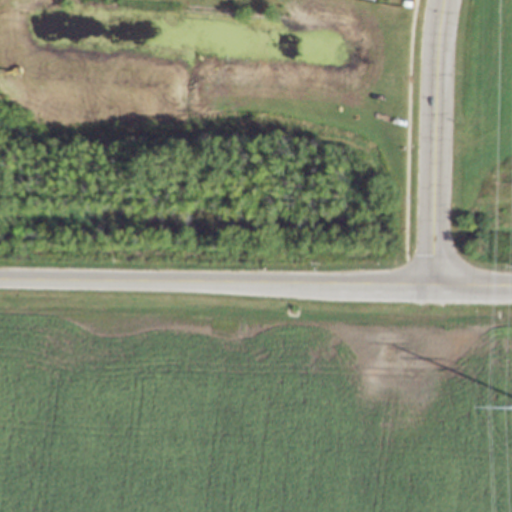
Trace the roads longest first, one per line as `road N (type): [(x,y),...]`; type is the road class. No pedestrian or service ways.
road 1 (residential): [(15,280),(511,285)]
road 2 (residential): [(427,285),(434,0)]
